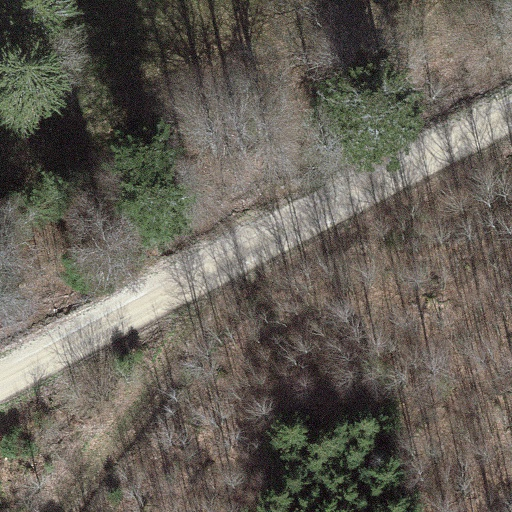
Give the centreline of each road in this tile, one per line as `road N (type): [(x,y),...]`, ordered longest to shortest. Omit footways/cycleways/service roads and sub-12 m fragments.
road 1 (track): [(0,350),(511,67)]
road 2 (track): [(260,207),(152,418),(77,511)]
